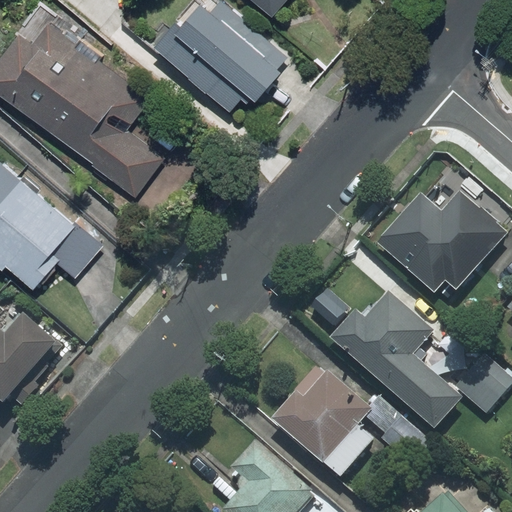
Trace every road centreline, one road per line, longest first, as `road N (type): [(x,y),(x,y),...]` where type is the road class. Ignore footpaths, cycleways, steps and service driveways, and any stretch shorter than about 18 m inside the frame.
road 1 (residential): [(34,511),(419,61)]
road 2 (residential): [(419,61),(511,139)]
